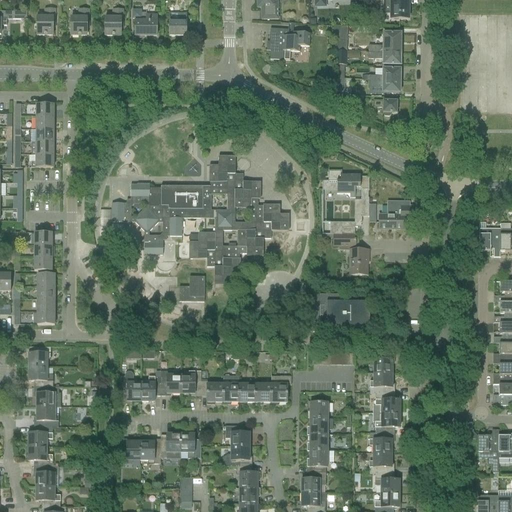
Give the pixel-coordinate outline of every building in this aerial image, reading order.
[(256,0),(257,9),(261,8),(261,20),(278,20),(277,3),(274,3),(274,0),(256,0)] [(408,20),(408,1),(395,1),(394,0),(383,0),(383,15),(390,15),(390,20),(408,20)] [(55,29),(55,19),(54,10),(44,10),(44,18),(36,18),(36,27),(36,37),(52,37),(52,29),(55,29)] [(88,20),(88,10),(78,10),(78,19),(70,19),(70,37),(86,37),(86,30),(88,30),(88,20)] [(122,30),(123,20),(122,10),(112,10),(112,18),(104,19),(104,37),(120,37),(120,30),(122,30)] [(156,38),(157,16),(146,15),(146,14),(141,14),(141,11),(132,11),(132,20),(135,20),(135,22),(134,22),(134,27),(135,37),(156,38)] [(26,21),(27,12),(1,12),(1,20),(0,19),(0,35),(0,36),(1,27),(6,27),(6,20),(26,21)] [(186,38),(186,15),(168,15),(168,38),(186,38)] [(335,27),(334,52),(346,52),(347,42),(347,28),(335,27)] [(308,49),(309,35),(287,34),(287,31),(270,30),(269,43),(267,43),(266,47),(268,47),(268,51),(270,52),(269,61),(289,62),(290,53),(299,54),(299,48),(308,49)] [(400,55),(400,45),(400,35),(390,34),(383,34),(383,44),(383,48),(375,48),(368,48),(368,55),(400,55)] [(346,66),(346,53),(336,53),(336,66),(346,66)] [(400,66),(400,55),(368,55),(368,60),(382,60),(382,66),(400,66)] [(344,80),(344,67),(334,67),(334,80),(344,80)] [(369,77),(369,82),(375,82),(400,82),(400,77),(401,76),(401,73),(400,72),(400,70),(390,70),(382,70),(382,77),(369,77)] [(343,98),(344,93),(344,80),(334,80),(334,92),(334,98),(343,98)] [(375,82),(369,82),(369,88),(382,88),(382,94),(390,94),(400,94),(400,93),(401,91),(401,89),(400,88),(400,82),(375,82)] [(382,114),(383,114),(383,116),(385,117),(389,117),(390,116),(390,114),(396,114),(397,102),(387,102),(374,101),(373,109),(382,109),(382,114)] [(53,119),(53,106),(36,106),(36,119),(53,119)] [(53,131),(53,119),(36,119),(36,131),(53,131)] [(31,131),(31,144),(36,144),(53,144),(53,131),(36,131),(31,131)] [(53,156),(53,144),(36,144),(35,156),(53,156)] [(53,169),(53,156),(35,156),(35,163),(31,163),(31,169),(53,169)] [(271,240),(271,233),(288,233),(288,216),(280,216),(280,208),(258,208),(258,200),(260,200),(260,183),(243,183),(243,176),(235,176),(235,169),(235,159),(218,159),(218,167),(206,167),(210,167),(210,189),(203,189),(203,188),(160,188),(160,189),(149,189),(149,185),(137,185),(137,186),(130,186),(130,203),(128,203),(128,205),(111,205),(111,211),(110,211),(110,224),(135,224),(143,233),(143,258),(156,258),(156,257),(162,257),(163,240),(165,240),(165,238),(182,238),(182,232),(183,232),(183,220),(214,220),(214,236),(198,236),(198,244),(190,244),(190,261),(207,261),(206,269),(214,269),(214,286),(231,286),(231,278),(239,278),(240,256),(247,256),(247,257),(263,257),(264,240),(271,240)] [(13,175),(13,185),(17,185),(22,185),(22,172),(17,172),(17,175),(13,175)] [(328,182),(328,186),(336,186),(336,195),(349,195),(349,199),(355,199),(355,189),(361,189),(361,192),(361,199),(360,199),(360,218),(368,218),(368,199),(367,199),(367,192),(368,192),(368,178),(359,178),(359,176),(341,176),(341,172),(328,172),(328,182)] [(13,200),(13,210),(17,210),(22,210),(22,200),(21,200),(17,200),(13,200)] [(404,207),(404,203),(395,202),(395,205),(387,205),(387,216),(378,216),(378,231),(404,231),(404,221),(412,221),(412,207),(404,207)] [(329,224),(329,236),(333,236),(354,236),(354,224),(329,224)] [(485,230),(485,224),(479,224),(479,230),(478,253),(491,253),(491,252),(490,252),(490,250),(493,250),(493,259),(499,259),(499,253),(500,230),(485,230)] [(511,230),(505,230),(506,225),(500,225),(500,230),(499,253),(511,253),(511,252),(510,252),(510,248),(511,248),(511,230)] [(51,247),(51,234),(34,234),(34,247),(51,247)] [(355,236),(354,236),(333,236),(333,246),(333,248),(348,248),(348,251),(355,251),(355,236)] [(53,258),(53,252),(51,252),(51,247),(34,247),(34,260),(51,260),(51,258),(53,258)] [(115,258),(119,254),(113,249),(109,252),(115,258)] [(367,277),(367,265),(368,265),(368,251),(355,251),(348,251),(348,277),(367,277)] [(51,273),(51,260),(34,260),(34,273),(51,273)] [(0,292),(10,293),(10,285),(10,275),(0,275),(0,292)] [(54,289),(54,276),(37,275),(37,288),(54,289)] [(204,304),(204,278),(189,278),(189,288),(179,288),(179,303),(204,304)] [(511,303),(511,283),(499,283),(499,295),(504,295),(504,304),(499,304),(511,303)] [(54,301),(54,289),(37,288),(37,301),(54,301)] [(369,328),(369,303),(359,303),(345,303),(345,295),(312,295),(312,311),(310,311),(310,333),(337,333),(337,328),(369,328)] [(54,314),(54,301),(37,301),(36,314),(54,314)] [(511,324),(511,303),(499,304),(499,315),(503,315),(503,324),(499,324),(511,324)] [(54,327),(54,314),(36,314),(36,326),(54,327)] [(511,345),(511,324),(499,324),(499,336),(503,336),(503,339),(492,339),(492,345),(499,345),(511,345)] [(511,365),(511,345),(499,345),(498,359),(492,359),(492,365),(498,366),(511,365)] [(26,348),(26,355),(28,355),(28,369),(46,369),(46,361),(46,355),(50,355),(50,348),(26,348)] [(394,362),(394,355),(370,355),(370,361),(373,361),(373,375),(391,375),(392,362),(394,362)] [(511,365),(498,366),(498,377),(499,377),(499,380),(492,380),(492,386),(498,386),(511,386),(511,365)] [(52,389),(52,376),(46,376),(46,369),(28,369),(28,383),(33,383),(33,389),(52,389)] [(120,397),(120,406),(127,406),(127,403),(140,403),(140,384),(132,384),(133,378),(132,378),(132,376),(131,374),(129,373),(127,373),(125,374),(124,376),(124,378),(120,378),(120,390),(120,392),(120,397)] [(160,398),(160,373),(155,373),(155,378),(148,378),(148,384),(140,384),(140,403),(154,403),(154,398),(160,398)] [(180,395),(180,377),(167,377),(167,373),(160,373),(160,398),(167,398),(167,395),(180,395)] [(180,377),(180,395),(194,395),(194,398),(200,398),(200,382),(201,382),(201,381),(201,373),(194,373),(194,377),(188,377),(180,377)] [(391,389),(391,375),(373,375),(373,388),(369,388),(369,395),(375,395),(394,395),(394,389),(391,389)] [(222,404),(222,406),(226,406),(226,404),(230,404),(238,404),(238,386),(238,378),(222,378),(222,386),(222,404)] [(291,387),(291,378),(270,378),(270,386),(270,404),(270,406),(274,406),(274,404),(286,404),(287,387),(291,387)] [(200,382),(200,398),(206,398),(206,406),(210,406),(210,404),(222,404),(222,386),(207,386),(207,382),(207,381),(201,381),(201,382),(200,382)] [(238,404),(238,406),(242,406),(242,404),(254,404),(254,386),(254,382),(248,382),(246,386),(238,386),(238,404)] [(270,404),(270,386),(254,386),(254,404),(254,406),(258,406),(258,404),(270,404)] [(492,406),(492,407),(511,407),(511,386),(498,386),(498,397),(498,401),(492,400),(492,406)] [(33,389),(33,395),(36,395),(36,399),(36,409),(55,409),(60,409),(60,395),(58,395),(58,389),(52,389),(33,389)] [(372,406),(372,415),(399,415),(399,401),(394,401),(394,395),(375,395),(375,406),(372,406)] [(327,421),(327,404),(309,404),(309,416),(307,416),(307,421),(309,421),(327,421)] [(33,422),(33,429),(52,429),(58,429),(58,422),(55,422),(55,417),(55,409),(36,409),(36,422),(33,422)] [(374,435),(394,435),(394,429),(399,429),(399,415),(372,415),(372,423),(374,423),(374,434),(374,435)] [(307,432),(307,437),(309,437),(327,437),(327,431),(332,431),(332,421),(327,421),(309,421),(309,432),(307,432)] [(249,448),(249,434),(244,434),(244,428),(225,428),(224,440),(231,440),(231,448),(249,448)] [(28,435),(27,449),(46,449),(46,447),(48,446),(48,443),(46,441),(52,441),(52,429),(33,429),(33,435),(28,435)] [(498,460),(498,437),(498,431),(491,431),(491,437),(477,437),(477,460),(487,460),(487,466),(491,466),(491,474),(492,474),(492,479),(498,479),(498,460)] [(511,431),(511,437),(498,437),(498,460),(511,459),(511,431)] [(394,442),(394,435),(374,435),(374,434),(369,434),(369,442),(373,442),(372,455),(391,455),(391,442),(394,442)] [(160,441),(159,460),(160,460),(180,460),(180,454),(180,436),(166,435),(166,441),(160,441)] [(200,460),(200,451),(200,441),(194,441),(194,436),(180,436),(180,454),(187,454),(187,460),(200,460)] [(327,453),(327,437),(309,437),(309,448),(307,448),(306,453),(309,453),(327,453)] [(120,441),(119,465),(126,465),(126,462),(132,462),(140,462),(140,443),(126,443),(126,441),(120,441)] [(140,443),(140,462),(148,462),(153,462),(153,465),(160,466),(160,460),(159,460),(160,441),(153,441),(153,443),(140,443)] [(222,459),(222,469),(227,469),(236,469),(236,468),(251,468),(251,462),(249,462),(249,448),(231,448),(231,456),(231,459),(222,459)] [(52,469),(52,456),(46,456),(46,449),(27,449),(27,463),(33,463),(33,469),(52,469)] [(306,464),(306,475),(325,475),(325,469),(327,469),(327,463),(333,463),(333,453),(327,453),(309,453),(309,464),(306,464)] [(391,469),(391,455),(372,455),(372,468),(369,468),(369,475),(374,475),(393,475),(393,469),(391,469)] [(259,479),(259,474),(251,474),(251,468),(236,468),(236,469),(236,475),(238,475),(238,491),(259,491),(259,490),(257,490),(257,479),(259,479)] [(33,469),(33,475),(35,475),(35,489),(54,489),(57,489),(57,469),(52,469),(33,469)] [(325,487),(325,475),(306,475),(306,481),(301,481),(301,495),(319,495),(319,487),(325,487)] [(399,495),(399,481),(393,481),(393,475),(374,475),(374,487),(380,487),(380,495),(399,495)] [(84,480),(84,489),(96,489),(96,480),(84,480)] [(497,497),(497,511),(511,511),(511,483),(511,484),(511,497),(497,497)] [(59,509),(59,497),(54,497),(54,489),(35,489),(35,503),(41,503),(41,509),(59,509)] [(259,495),(259,491),(238,491),(238,507),(259,507),(259,506),(257,506),(257,495),(259,495)] [(325,511),(325,495),(319,495),(301,495),(300,509),(306,509),(306,511),(325,511)] [(374,503),(373,511),(393,511),(393,509),(399,509),(399,495),(380,495),(380,503),(374,503)] [(497,511),(497,497),(477,497),(476,511),(497,511)]
